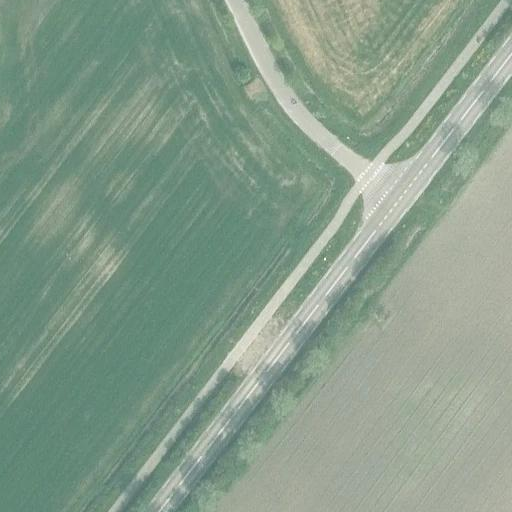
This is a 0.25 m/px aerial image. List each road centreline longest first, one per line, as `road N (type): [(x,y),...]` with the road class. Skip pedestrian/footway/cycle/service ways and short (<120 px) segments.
road 1 (secondary): [(157,511),(398,200)]
road 2 (unclassified): [(398,200),(291,105),(234,0)]
road 3 (secondary): [(398,200),(511,53)]
